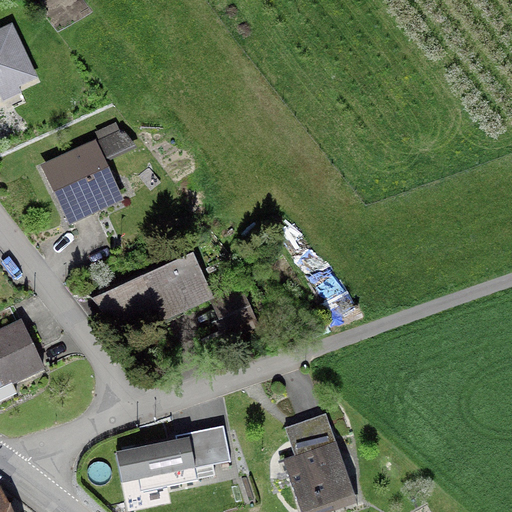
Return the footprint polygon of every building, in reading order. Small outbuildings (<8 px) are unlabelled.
[(8,31),(0,34),(0,92),(30,79),(8,31)] [(66,220),(114,197),(98,163),(130,148),(120,134),(43,170),(66,220)] [(188,252),(89,299),(102,318),(108,315),(118,327),(149,312),(151,318),(177,306),(180,313),(209,299),(225,334),(251,322),(235,286),(210,298),(188,252)] [(9,384),(41,369),(23,330),(0,340),(0,401),(14,395),(9,384)] [(352,500),(323,416),(295,426),(302,446),(290,451),(293,460),(282,463),(297,508),(314,502),(317,511),(352,500)] [(202,448),(132,462),(138,494),(208,479),(202,448)]
